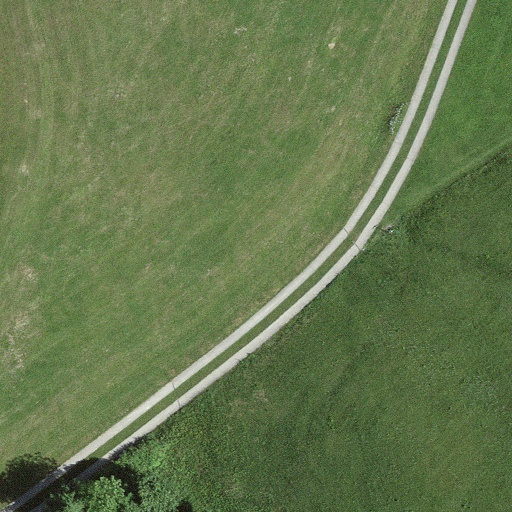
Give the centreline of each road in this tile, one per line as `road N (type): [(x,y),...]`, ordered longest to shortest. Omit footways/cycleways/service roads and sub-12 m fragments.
road 1 (track): [(389,193),(329,272),(215,372),(31,511)]
road 2 (track): [(469,0),(389,193)]
